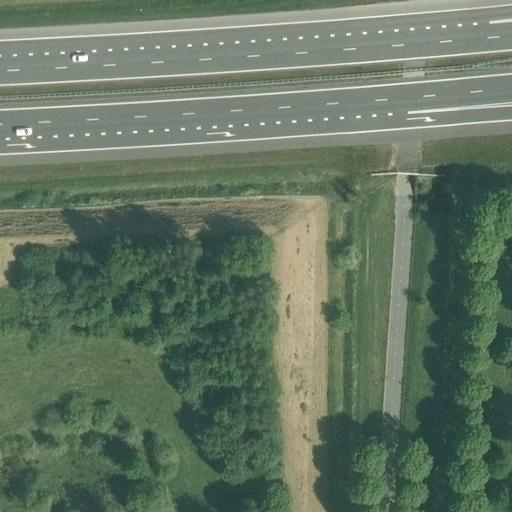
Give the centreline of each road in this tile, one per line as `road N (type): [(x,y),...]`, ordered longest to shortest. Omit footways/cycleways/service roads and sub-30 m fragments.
road 1 (motorway): [(486,38),(0,71)]
road 2 (motorway): [(0,125),(397,99)]
